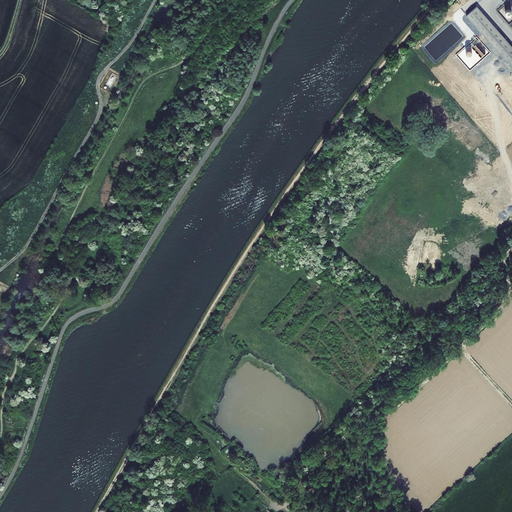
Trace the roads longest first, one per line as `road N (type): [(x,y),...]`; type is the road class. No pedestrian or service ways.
road 1 (track): [(0,270),(19,256),(102,105),(101,75),(126,51),(154,0)]
road 2 (track): [(506,256),(511,293),(386,415)]
